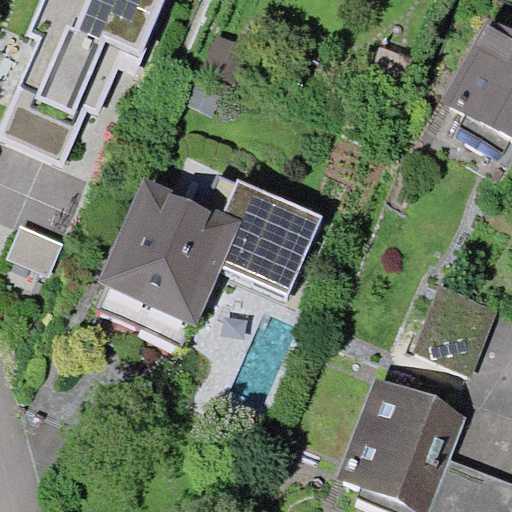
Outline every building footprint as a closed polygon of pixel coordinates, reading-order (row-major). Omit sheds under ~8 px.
[(70,0),(1,146),(63,177),(88,121),(99,125),(118,81),(134,87),(174,10),(161,3),(161,0),(70,0)] [(511,41),(480,26),(436,113),(511,150),(511,41)] [(213,226),(124,188),(81,290),(189,335),(214,277),(280,304),(311,230),(226,194),(213,226)] [(492,315),(429,292),(406,355),(469,378),(492,315)] [(461,424),(362,391),(326,498),(367,511),(510,511),(511,508),(511,492),(445,470),(461,424)]
